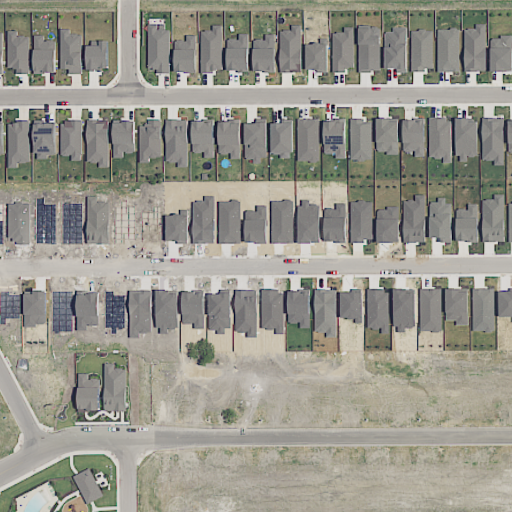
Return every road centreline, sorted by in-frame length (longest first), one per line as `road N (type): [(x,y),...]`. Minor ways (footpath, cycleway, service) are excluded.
road 1 (residential): [(0,95),(511,95)]
road 2 (residential): [(511,266),(125,437)]
road 3 (residential): [(0,474),(65,441),(125,437)]
